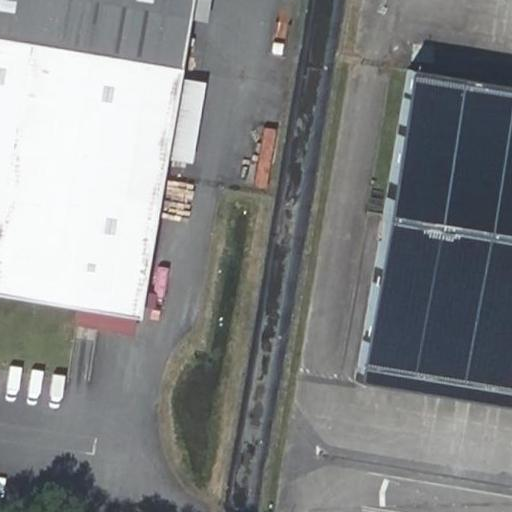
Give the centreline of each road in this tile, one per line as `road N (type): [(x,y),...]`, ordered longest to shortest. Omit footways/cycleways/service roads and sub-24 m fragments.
road 1 (unknown): [(0,425),(91,421),(141,396),(179,357),(223,223),(261,0)]
road 2 (unknown): [(317,476),(350,213),(399,0)]
road 3 (unknown): [(317,476),(511,508)]
